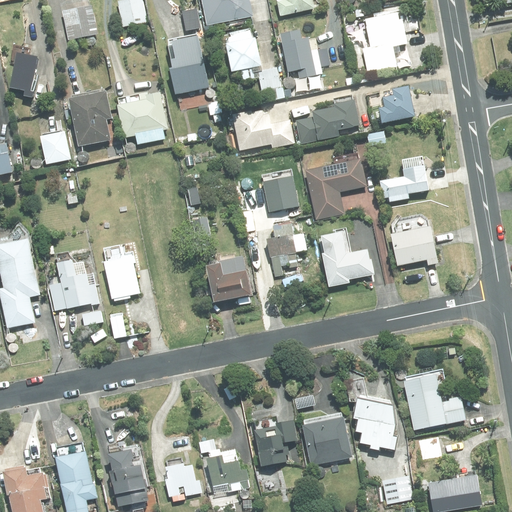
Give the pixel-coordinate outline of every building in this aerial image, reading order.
[(128,0),(119,2),(124,27),(148,23),(144,0),(128,0)] [(208,26),(205,27),(206,33),(215,31),(214,24),(254,16),(251,0),(199,0),(202,14),(206,13),(208,26)] [(278,0),(282,16),(317,9),(314,0),(278,0)] [(64,12),(70,41),(99,35),(93,7),(64,12)] [(400,15),(368,20),(373,47),(364,49),(369,73),(398,68),(394,47),(409,44),(405,21),(401,21),(400,15)] [(234,43),(229,44),(233,73),(243,71),(245,81),(256,79),(255,73),(264,71),(258,39),(254,40),(252,29),(232,32),(234,43)] [(302,32),(283,35),(290,73),(299,71),(300,79),(317,76),(311,39),(304,40),(302,32)] [(173,51),(175,60),(173,60),(175,69),(172,70),(178,95),(211,88),(201,37),(175,42),(176,51),(173,51)] [(20,54),(11,88),(27,92),(26,97),(34,99),(35,93),(39,76),(36,75),(40,58),(20,54)] [(279,71),(260,74),(263,92),(273,90),(274,97),(283,95),(279,71)] [(412,87),(396,90),(396,91),(386,93),(387,98),(385,98),(387,108),(381,109),(384,124),(418,117),(417,115),(427,113),(425,107),(416,109),(412,87)] [(74,100),(72,100),(81,147),(112,141),(109,120),(114,119),(109,92),(106,93),(106,90),(73,96),(74,100)] [(120,99),(121,106),(120,106),(126,139),(137,136),(139,145),(167,140),(165,131),(170,130),(163,94),(149,96),(149,93),(120,99)] [(314,112),(316,118),(297,122),(302,145),(341,138),(340,131),(361,127),(356,101),(336,105),(337,108),(314,112)] [(221,102),(209,104),(211,116),(223,114),(221,102)] [(254,112),(235,115),(241,151),(273,145),(274,149),(296,144),(292,121),(272,125),(270,115),(265,116),(264,112),(254,114),(254,112)] [(67,133),(43,137),(48,165),(72,160),(67,133)] [(9,144),(0,145),(0,176),(15,173),(9,144)] [(346,215),(341,193),(369,188),(363,160),(308,172),(317,221),(346,215)] [(406,170),(407,178),(382,182),(385,199),(390,198),(391,203),(411,199),(410,195),(432,191),(428,166),(406,170)] [(240,180),(246,210),(284,203),(278,173),(240,180)] [(189,189),(192,206),(200,205),(198,188),(189,189)] [(212,238),(209,219),(194,222),(198,241),(212,238)] [(421,219),(403,222),(405,233),(394,234),(399,266),(429,261),(430,266),(440,264),(434,226),(422,229),(421,219)] [(107,222),(94,226),(96,231),(108,228),(107,222)] [(269,241),(276,277),(284,276),(282,267),(290,265),(291,268),(299,267),(297,252),(309,250),(305,234),(296,236),(294,225),(275,228),(277,239),(269,241)] [(327,254),(324,254),(331,288),(352,284),(351,280),(376,276),(373,261),(372,261),(370,250),(349,255),(345,233),(324,237),(327,254)] [(0,259),(6,290),(1,291),(9,329),(36,324),(31,298),(42,296),(31,240),(0,245),(0,259)] [(221,265),(209,267),(216,304),(254,296),(250,271),(249,271),(246,257),(235,259),(234,252),(219,256),(221,265)] [(134,257),(106,263),(113,299),(115,299),(116,302),(124,301),(123,297),(141,294),(134,257)] [(60,265),(63,283),(58,284),(57,278),(51,279),(56,311),(92,304),(93,305),(100,304),(96,285),(90,286),(88,275),(77,277),(75,263),(60,265)] [(102,312),(84,316),(86,327),(104,323),(102,312)] [(112,319),(117,339),(128,337),(124,317),(112,319)] [(464,397),(451,400),(451,402),(443,403),(438,376),(406,382),(415,431),(468,421),(464,397)] [(364,434),(362,444),(373,446),(372,449),(381,451),(382,448),(397,451),(400,437),(396,436),(398,427),(397,406),(368,400),(369,396),(366,379),(349,382),(352,403),(360,403),(356,419),(361,420),(358,432),(364,434)] [(346,418),(305,427),(313,466),(354,458),(346,418)] [(297,422),(279,425),(279,426),(277,427),(276,420),(257,423),(259,431),(257,432),(261,453),(262,453),(264,467),(289,463),(288,455),(291,455),(290,448),(287,448),(286,444),(300,441),(297,422)] [(212,459),(208,460),(216,496),(250,488),(248,481),(251,481),(248,471),(243,472),(241,462),(240,462),(237,450),(222,453),(221,450),(217,450),(215,440),(200,443),(203,454),(210,453),(212,459)] [(440,440),(420,444),(424,461),(443,457),(440,440)] [(116,486),(120,508),(134,505),(134,511),(145,511),(143,502),(150,501),(143,466),(145,466),(141,446),(121,449),(122,453),(110,455),(112,464),(114,463),(115,472),(112,472),(115,486),(116,486)] [(58,459),(68,511),(89,511),(88,501),(99,499),(97,485),(94,486),(88,453),(72,456),(71,447),(61,449),(63,458),(58,459)] [(186,465),(168,469),(170,480),(166,481),(170,498),(182,495),(181,489),(185,488),(187,497),(204,493),(201,481),(197,482),(194,466),(187,468),(186,465)] [(11,496),(14,511),(44,511),(42,501),(48,500),(46,488),(47,487),(45,474),(29,477),(28,469),(26,470),(25,467),(6,470),(7,473),(5,473),(10,496),(11,496)] [(452,481),(431,484),(435,511),(446,511),(485,506),(480,476),(477,477),(476,472),(452,475),(452,481)] [(382,482),(387,506),(418,500),(413,475),(382,482)]
